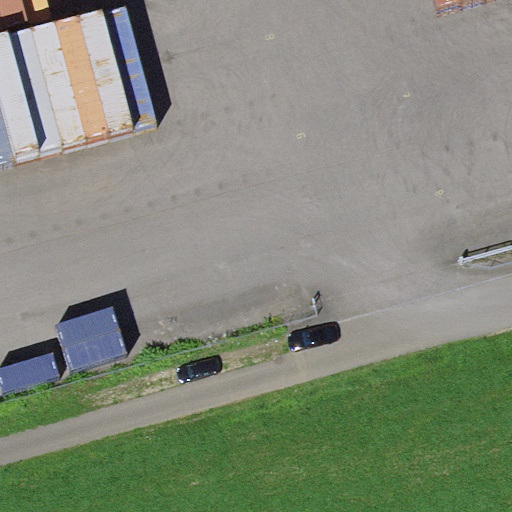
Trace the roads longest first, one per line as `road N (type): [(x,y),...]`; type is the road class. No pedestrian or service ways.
road 1 (residential): [(0,444),(511,302)]
road 2 (unknown): [(0,296),(375,166)]
road 3 (unknown): [(375,166),(310,0)]
road 4 (unknown): [(445,320),(408,266),(375,166)]
